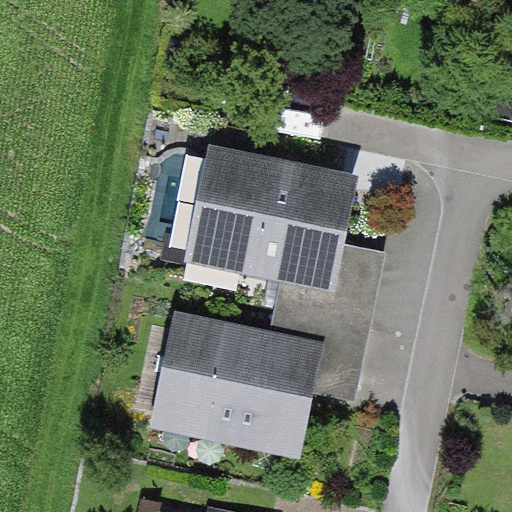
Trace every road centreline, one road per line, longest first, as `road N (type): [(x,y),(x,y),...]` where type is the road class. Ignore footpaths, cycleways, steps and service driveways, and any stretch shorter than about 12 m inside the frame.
road 1 (residential): [(511,169),(477,191),(468,214),(405,511)]
road 2 (unknown): [(335,142),(477,191)]
